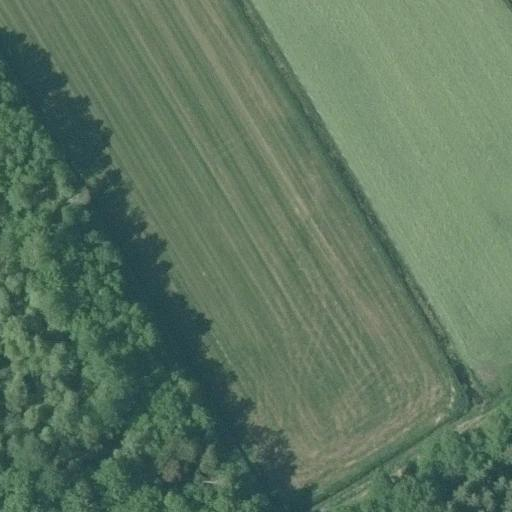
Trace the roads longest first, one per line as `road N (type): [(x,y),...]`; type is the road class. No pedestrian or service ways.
road 1 (track): [(260,511),(0,77)]
road 2 (track): [(511,407),(330,511)]
